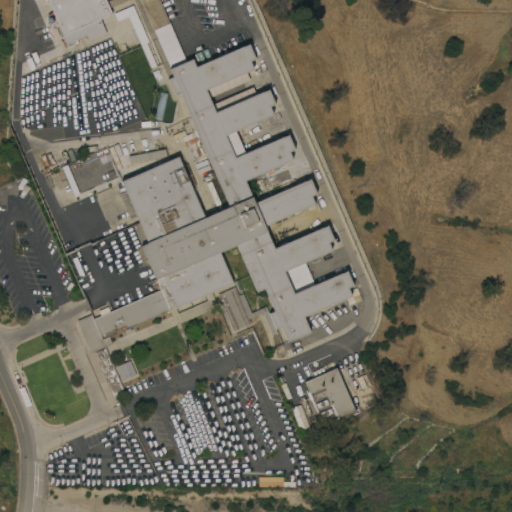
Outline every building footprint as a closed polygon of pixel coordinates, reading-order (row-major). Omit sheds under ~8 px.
[(106,0),(112,13),(63,34),(47,0),(106,0)] [(160,0),(170,22),(153,29),(140,0),(160,0)] [(193,58),(196,66),(244,45),(249,43),(248,43),(249,42),(256,58),(250,60),(254,68),(206,89),(215,111),(263,90),(263,91),(268,89),(268,88),(275,103),(270,105),(273,113),(225,134),(235,156),(283,136),(288,134),(287,134),(288,133),(295,148),(289,151),(293,159),(245,180),(255,202),(305,180),(310,178),(309,178),(310,178),(317,193),(311,195),(315,203),(265,225),(274,247),(322,226),(322,227),(327,225),(326,224),(327,224),(334,239),(329,242),(332,249),(284,270),(294,293),(341,272),(346,270),(347,269),(353,285),(348,287),(351,295),(304,316),(310,331),(287,341),(280,325),(275,327),(269,312),(274,310),(264,288),(257,291),(237,244),(220,251),(233,282),(176,307),(175,305),(169,307),(170,309),(109,336),(112,343),(105,345),(125,391),(112,397),(93,351),(91,352),(77,320),(91,314),(93,318),(101,315),(98,310),(108,306),(110,311),(161,289),(133,224),(139,221),(137,216),(130,219),(119,193),(125,190),(121,180),(178,155),(205,217),(229,206),(180,92),(175,94),(168,78),(173,76),(170,68),(193,58)] [(218,293),(234,286),(250,323),(233,330),(218,293)] [(136,373),(122,380),(116,366),(130,359),(136,373)] [(355,412),(324,425),(305,381),(336,367),(355,412)] [(309,426),(300,430),(291,407),(300,403),(309,426)] [(283,476),(283,485),(259,485),(259,476),(283,476)]
